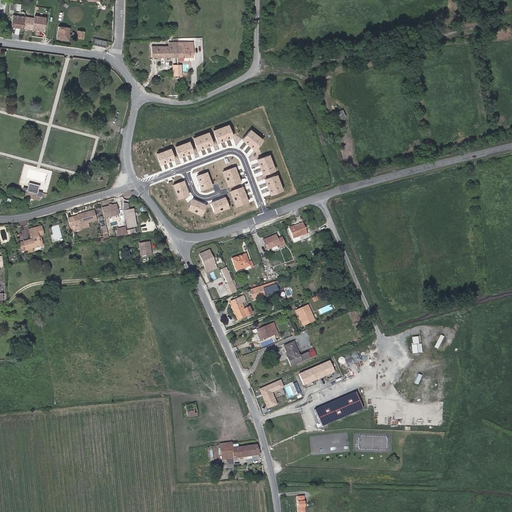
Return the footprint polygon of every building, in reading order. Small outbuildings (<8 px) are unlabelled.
[(13,15),(11,27),(24,28),(25,17),(22,16),(22,14),(19,13),(19,16),(13,15)] [(34,18),(25,17),(24,28),(45,31),(47,17),(34,15),(34,18)] [(59,26),(58,36),(65,37),(65,39),(69,40),(69,36),(69,34),(70,28),(59,26)] [(84,38),(85,31),(78,30),(77,35),(77,37),(77,38),(84,38)] [(92,41),(91,44),(106,48),(107,41),(93,37),(92,41)] [(152,46),(152,57),(177,57),(177,42),(169,42),(169,46),(152,46)] [(193,42),(177,42),(177,57),(193,57),(193,42)] [(341,110),(335,113),(339,119),(345,117),(341,110)] [(42,193),(37,192),(38,186),(29,184),(27,189),(23,189),(23,192),(26,193),(27,191),(36,193),(36,196),(40,197),(42,193)] [(117,216),(115,206),(100,209),(103,219),(117,216)] [(128,209),(122,210),(122,212),(123,219),(126,219),(128,227),(135,226),(132,209),(128,209)] [(77,216),(72,217),(75,227),(80,226),(79,225),(88,223),(96,220),(94,210),(77,214),(77,216)] [(293,239),(307,233),(302,221),(289,226),(293,239)] [(41,246),(38,235),(40,235),(43,234),(41,226),(30,229),(33,239),(31,240),(24,241),(26,249),(26,250),(41,246)] [(285,238),(281,240),(280,237),(267,242),(271,251),(283,246),(284,248),(289,246),(285,238)] [(141,256),(151,254),(149,241),(139,243),(141,256)] [(216,271),(219,270),(213,256),(205,260),(212,277),(218,275),(216,271)] [(256,263),(252,264),(250,256),(236,260),(240,272),(253,268),(255,270),(258,270),(256,263)] [(253,300),(276,290),(272,282),(249,292),(253,300)] [(237,313),(242,321),(255,315),(246,297),(234,302),(239,312),(237,313)] [(306,327),(317,322),(311,306),(300,311),(306,327)] [(279,331),(275,333),(272,326),(260,331),(265,342),(281,335),(279,331)] [(438,348),(442,336),(438,334),(434,347),(438,348)] [(412,353),(419,353),(417,336),(410,336),(412,353)] [(289,356),(288,356),(293,368),(318,359),(314,350),(300,355),(296,344),(286,348),(289,356)] [(417,373),(413,383),(417,384),(421,375),(417,373)] [(185,404),(187,416),(197,415),(195,403),(185,404)] [(232,445),(231,443),(220,444),(220,445),(222,459),(233,457),(232,445)] [(257,444),(238,447),(237,444),(232,445),(233,457),(239,457),(239,459),(246,458),(246,456),(260,454),(259,452),(257,444)]
